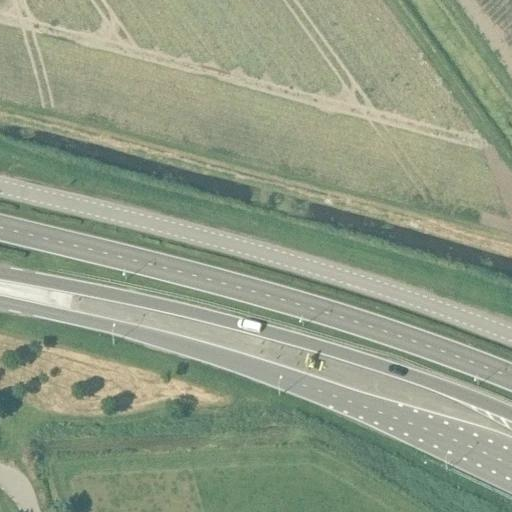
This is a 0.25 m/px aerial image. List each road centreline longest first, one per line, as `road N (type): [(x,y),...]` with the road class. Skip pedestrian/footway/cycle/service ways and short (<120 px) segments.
road 1 (primary): [(0,302),(237,363),(511,467)]
road 2 (unclassified): [(511,337),(328,274),(0,188)]
road 3 (primary): [(511,416),(303,343),(0,274)]
